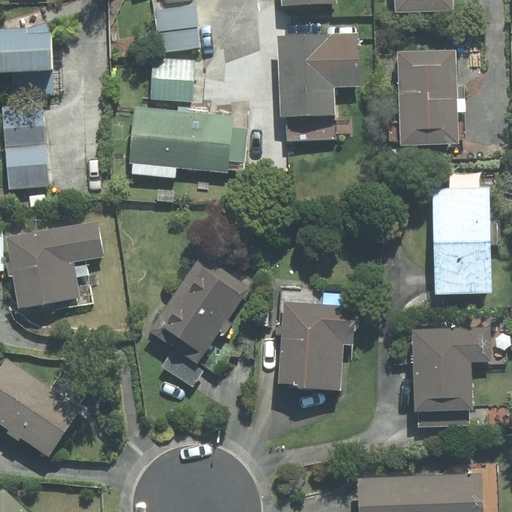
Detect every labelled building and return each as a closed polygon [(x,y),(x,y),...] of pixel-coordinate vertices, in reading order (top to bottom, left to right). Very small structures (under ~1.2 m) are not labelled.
[(329,0),(275,0),(276,10),(330,8),(329,0)] [(447,0),(390,0),(390,20),(447,19),(447,0)] [(153,13),(155,36),(157,55),(200,51),(198,31),(195,8),(153,13)] [(42,36),(0,33),(0,82),(39,85),(42,36)] [(353,36),(269,41),(274,125),(333,121),(332,92),(357,91),(353,36)] [(451,57),(393,57),(393,153),(451,153),(451,57)] [(194,64),(151,60),(147,100),(190,104),(194,64)] [(44,107),(4,109),(8,192),(47,190),(44,107)] [(233,118),(130,107),(123,168),(226,179),(228,164),(244,166),(247,132),(231,130),(233,118)] [(485,193),(428,191),(424,299),(481,301),(485,193)] [(0,273),(7,273),(13,310),(92,297),(87,264),(102,262),(97,226),(2,241),(1,231),(0,231),(0,273)] [(144,335),(169,352),(158,370),(191,392),(203,373),(197,369),(250,288),(196,253),(144,335)] [(351,313),(343,312),(278,310),(277,325),(276,340),(274,394),(336,397),(337,350),(350,350),(351,313)] [(484,335),(406,335),(406,416),(467,416),(467,366),(484,367),(484,335)] [(0,362),(0,433),(44,461),(76,411),(0,362)] [(499,511),(498,476),(349,482),(349,511),(499,511)] [(0,511),(21,511),(0,490),(0,511)]
